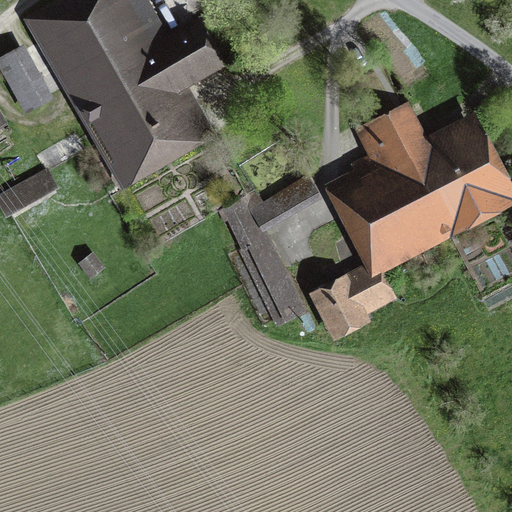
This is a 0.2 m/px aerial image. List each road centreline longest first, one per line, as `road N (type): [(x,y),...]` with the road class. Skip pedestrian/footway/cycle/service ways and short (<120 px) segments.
road 1 (unknown): [(354,19),(324,205),(277,237)]
road 2 (unclassified): [(511,77),(395,0)]
